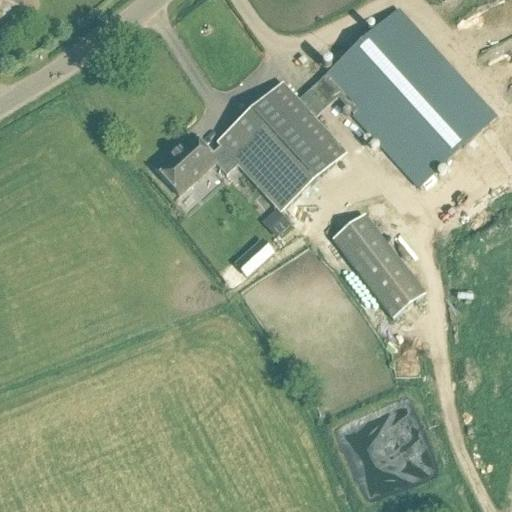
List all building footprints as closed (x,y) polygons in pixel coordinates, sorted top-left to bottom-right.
[(0,0),(0,24),(22,13),(14,0),(0,0)] [(208,0),(193,5),(197,17),(212,12),(208,0)] [(419,193),(496,123),(397,15),(295,108),(280,91),(219,147),(222,150),(209,161),(191,141),(154,174),(179,202),(215,170),(225,182),(239,169),(283,216),(343,161),(311,127),(337,103),(419,193)] [(303,61),(298,65),(302,69),(307,65),(303,61)] [(425,299),(364,220),(331,245),(392,325),(425,299)] [(261,247),(251,255),(264,269),(273,260),(261,247)]
